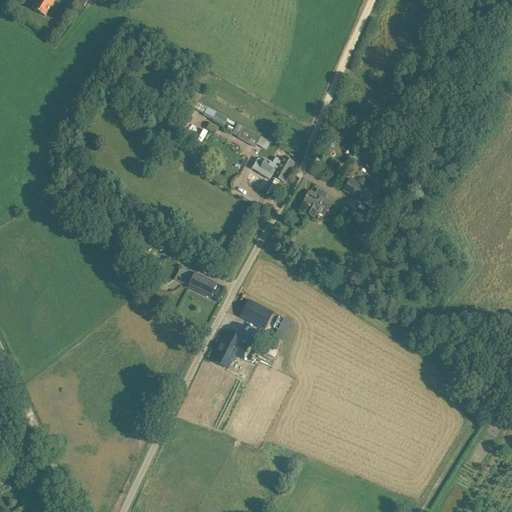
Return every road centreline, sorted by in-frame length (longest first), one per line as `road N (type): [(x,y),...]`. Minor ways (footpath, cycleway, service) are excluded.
road 1 (unclassified): [(123,511),(329,108)]
road 2 (track): [(466,424),(459,382),(442,356),(257,246)]
road 3 (unclassified): [(70,511),(0,352)]
